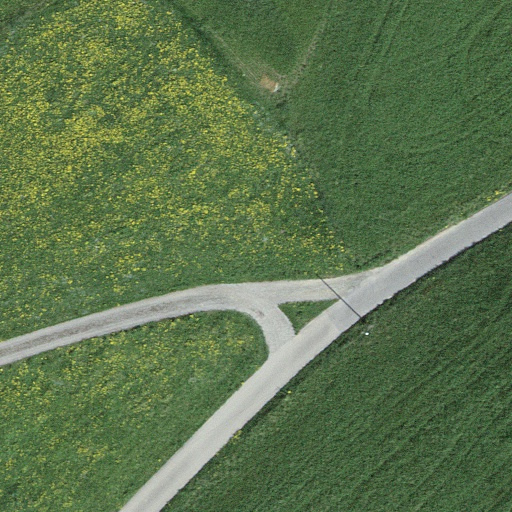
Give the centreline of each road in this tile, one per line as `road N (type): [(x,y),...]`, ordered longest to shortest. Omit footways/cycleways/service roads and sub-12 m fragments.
road 1 (unclassified): [(133,511),(278,366),(387,281),(511,204)]
road 2 (track): [(0,358),(209,295),(387,281)]
